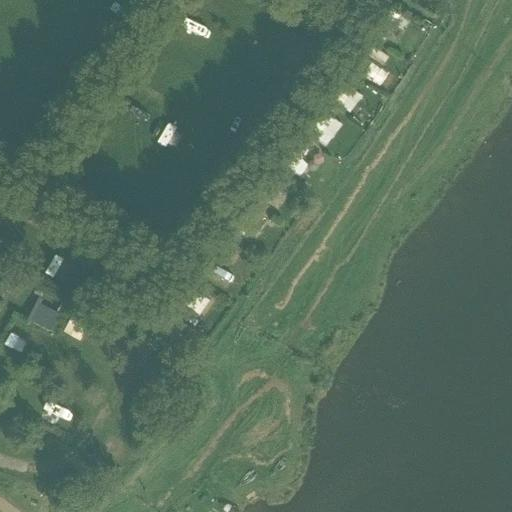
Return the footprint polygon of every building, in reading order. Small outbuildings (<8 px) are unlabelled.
[(293,59),(314,70),(322,57),(300,45),(293,59)] [(290,65),(278,83),(293,94),(306,76),(290,65)] [(246,147),(259,123),(250,119),(238,143),(246,147)] [(31,322),(55,332),(63,315),(38,304),(31,322)] [(195,334),(176,319),(161,339),(180,354),(195,334)] [(103,453),(118,460),(125,447),(110,440),(103,453)]
